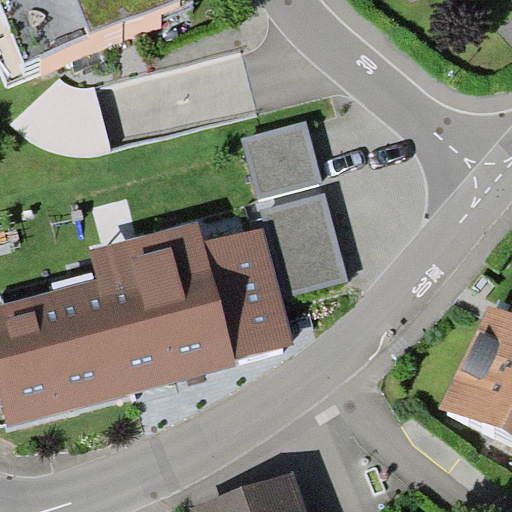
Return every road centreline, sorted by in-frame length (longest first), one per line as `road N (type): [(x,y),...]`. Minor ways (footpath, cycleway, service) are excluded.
road 1 (residential): [(482,181),(376,320),(286,393)]
road 2 (residential): [(286,393),(193,450),(47,511)]
road 3 (residential): [(482,181),(292,0)]
road 4 (unknown): [(311,429),(454,482),(484,511)]
road 5 (residential): [(286,393),(311,429),(344,511)]
